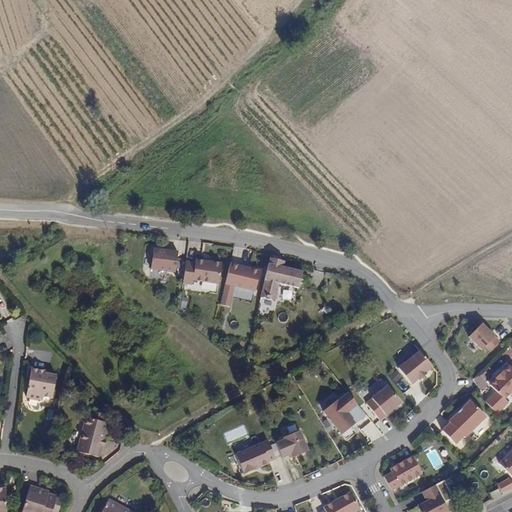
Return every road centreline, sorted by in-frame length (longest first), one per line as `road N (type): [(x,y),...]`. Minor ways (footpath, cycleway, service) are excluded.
road 1 (residential): [(415,324),(349,263),(268,242),(0,210)]
road 2 (track): [(153,453),(156,443),(511,239)]
road 3 (track): [(153,453),(0,276)]
road 4 (residential): [(361,464),(441,404),(442,358),(415,324)]
road 5 (residential): [(199,476),(240,494),(279,497),(361,464)]
road 6 (residential): [(4,457),(25,330)]
